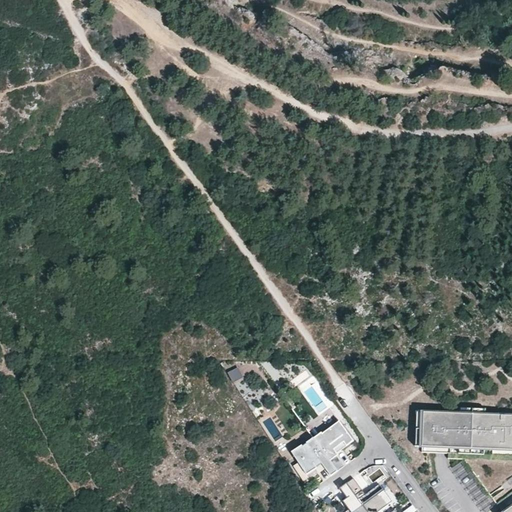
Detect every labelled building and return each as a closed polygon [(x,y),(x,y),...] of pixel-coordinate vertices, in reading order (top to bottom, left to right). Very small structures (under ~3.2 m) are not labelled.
[(227,371),(231,381),(242,377),(237,366),(227,371)] [(511,416),(424,412),(422,447),(511,451),(511,416)] [(339,423),(316,438),(337,470),(344,466),(336,453),(352,442),(339,423)] [(337,470),(316,438),(296,452),(309,472),(321,464),(329,476),(337,470)] [(367,511),(358,500),(365,495),(353,479),(340,488),(353,506),(345,511),(367,511)] [(376,511),(391,501),(379,485),(365,495),(358,500),(367,511),(376,511)]
